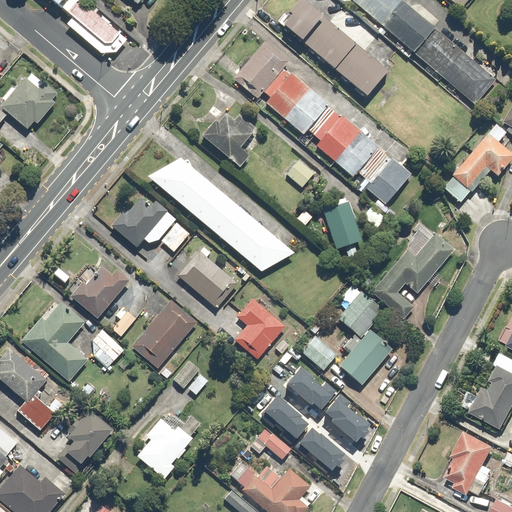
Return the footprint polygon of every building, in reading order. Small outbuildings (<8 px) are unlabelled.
[(80,0),(68,0),(63,7),(71,14),(64,23),(102,53),(117,50),(127,38),(80,0)] [(390,70),(310,0),(302,0),(283,22),(366,96),(390,70)] [(498,80),(403,0),(352,0),(477,106),(498,80)] [(250,41),(259,49),(264,43),(255,35),(250,41)] [(259,100),(265,93),(287,68),(292,61),(267,40),(264,43),(259,49),(243,68),(236,76),(234,78),(259,100)] [(226,68),(236,76),(243,68),(233,60),(226,68)] [(305,136),(309,130),(330,107),(331,105),(287,68),(265,93),(271,98),(267,103),(305,136)] [(3,98),(7,101),(3,105),(30,128),(37,121),(40,124),(57,104),(54,101),(61,93),(50,83),(43,91),(27,77),(17,90),(13,87),(3,98)] [(341,117),(330,107),(309,130),(321,140),(341,117)] [(0,124),(8,115),(0,108),(0,124)] [(216,118),(203,135),(242,167),(253,153),(243,145),(257,128),(241,114),(238,118),(230,112),(221,123),(216,118)] [(355,178),(359,173),(380,148),(381,147),(343,114),(341,117),(321,140),(317,145),(355,178)] [(510,132),(499,123),(453,175),(455,176),(445,187),(462,202),(492,168),(500,176),(511,162),(511,151),(501,142),(510,132)] [(393,159),(380,148),(359,173),(372,184),(393,159)] [(395,157),(393,159),(372,184),(368,189),(388,205),(415,174),(395,157)] [(182,158),(150,175),(264,271),(297,252),(182,158)] [(317,173),(301,158),(287,173),(303,188),(317,173)] [(146,241),(155,249),(178,219),(169,212),(170,210),(158,200),(154,204),(140,193),(113,227),(140,248),(146,241)] [(350,198),(325,206),(338,248),(364,240),(350,198)] [(388,217),(373,206),(365,216),(379,228),(388,217)] [(420,293),(457,249),(421,219),(413,229),(417,233),(410,242),(411,249),(374,291),(406,319),(416,306),(400,292),(408,282),(420,293)] [(192,233),(178,222),(162,241),(176,252),(192,233)] [(240,283),(201,251),(180,275),(219,307),(240,283)] [(132,280),(118,268),(114,273),(104,265),(98,272),(90,266),(68,291),(100,318),(132,280)] [(397,350),(371,327),(387,309),(360,285),(348,298),(354,303),(341,318),(358,334),(345,348),(352,354),(342,365),(364,385),(397,350)] [(253,298),(238,315),(249,325),(236,340),(257,359),(286,327),(253,298)] [(199,322),(173,300),(133,345),(159,368),(199,322)] [(71,343),(87,322),(62,302),(48,319),(44,317),(24,341),(72,380),(90,358),(71,343)] [(138,319),(129,311),(114,328),(123,336),(138,319)] [(103,329),(94,339),(96,356),(109,368),(126,350),(103,329)] [(338,355),(316,334),(301,351),(324,371),(338,355)] [(57,398),(51,405),(36,392),(51,374),(28,355),(25,359),(10,347),(0,359),(0,360),(3,363),(0,366),(0,378),(27,401),(19,410),(42,430),(63,404),(57,398)] [(201,369),(190,360),(174,379),(185,388),(201,369)] [(483,392),(473,387),(469,396),(462,393),(457,402),(473,411),(472,413),(504,430),(511,414),(511,370),(503,366),(491,388),(487,386),(483,392)] [(328,391),(300,368),(286,385),(313,408),(328,391)] [(210,379),(202,373),(190,388),(198,395),(210,379)] [(277,395),(268,387),(259,397),(269,405),(277,395)] [(337,401),(325,415),(357,442),(369,428),(337,401)] [(297,444),(309,429),(275,402),(263,416),(297,444)] [(94,453),(95,454),(116,430),(93,410),(72,434),(78,439),(69,449),(85,462),(94,453)] [(196,437),(172,415),(167,420),(165,418),(149,435),(154,439),(140,454),(166,477),(177,465),(174,462),(196,437)] [(1,468),(10,458),(7,455),(18,442),(0,427),(0,478),(5,472),(1,468)] [(266,428),(252,445),(262,453),(268,446),(282,458),(291,448),(266,428)] [(473,491),(480,495),(494,469),(487,465),(497,447),(469,431),(455,456),(458,458),(449,476),(457,481),(454,486),(470,495),(473,491)] [(346,459),(314,434),(302,448),(334,474),(346,459)] [(258,474),(243,460),(230,474),(270,511),(306,511),(325,493),(313,482),(311,484),(292,467),(284,475),(270,462),(258,474)] [(56,503),(66,491),(47,476),(43,481),(22,464),(0,491),(0,497),(18,511),(51,511),(58,505),(56,503)] [(258,511),(232,489),(225,496),(242,511),(258,511)] [(511,511),(511,502),(500,497),(492,511),(511,511)]
